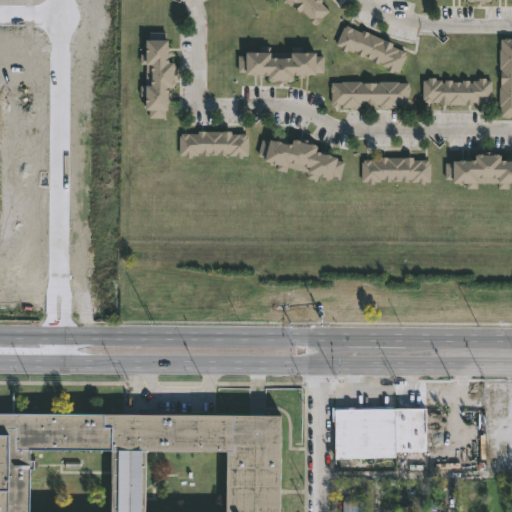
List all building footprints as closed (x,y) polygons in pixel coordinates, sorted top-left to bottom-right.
[(321,0),(319,2),(328,12),(313,25),(300,10),(298,12),(291,4),(293,3),(292,2),(288,5),(283,0),(321,0)] [(349,27),(360,32),(361,30),(392,43),(390,46),(404,52),(404,54),(405,54),(397,72),(393,70),(391,73),(384,70),(385,68),(380,65),(381,63),(378,62),(377,64),(371,61),(372,59),(362,54),(361,57),(355,54),(355,52),(353,51),(352,53),(346,50),(345,52),(339,49),(340,47),(335,44),(343,27),(344,28),(345,25),(349,27)] [(164,32),(164,40),(166,40),(166,52),(169,52),(169,58),(166,58),(166,63),(171,63),(171,65),(173,65),(172,70),(175,70),(174,81),(172,81),(172,88),(166,88),(166,93),(169,93),(169,99),(165,99),(165,118),(148,118),(148,111),(143,111),(143,86),(149,86),(149,65),(139,65),(139,53),(143,53),(143,41),(148,41),(148,32),(164,32)] [(509,38),(509,39),(511,39),(511,117),(499,117),(499,106),(498,106),(498,87),(499,87),(499,69),(499,39),(509,38)] [(305,52),(313,52),(313,50),(316,50),(316,52),(318,52),(317,55),(327,55),(326,72),(318,72),(318,74),(310,74),(310,76),(306,76),(295,76),(295,81),(288,81),(288,82),(270,81),(270,76),(260,76),(260,75),(253,75),(254,74),(247,74),(247,71),(240,71),(240,54),(247,55),(247,52),(262,52),(263,46),(273,46),(273,51),(293,52),(293,46),(305,46),(305,52)] [(485,78),(485,81),(490,81),(490,100),(488,100),(488,102),(470,102),(470,106),(438,105),(438,102),(423,102),(423,99),(421,99),(422,80),(427,80),(427,78),(434,78),(434,80),(441,80),(441,82),(443,83),(443,81),(461,82),(461,80),(469,81),(469,83),(471,83),(471,81),(478,81),(478,78),(485,78)] [(397,83),(407,83),(407,87),(408,87),(408,93),(408,104),(405,104),(405,108),(381,108),(381,107),(378,107),(378,104),(373,104),(373,107),(364,107),(364,104),(359,104),(359,107),(352,107),(332,107),(332,104),(330,104),(330,92),(330,83),(341,83),(341,81),(359,81),(359,83),(397,83)] [(229,131),(229,135),(245,135),(245,136),(247,136),(247,156),(242,156),(242,159),(234,158),(234,156),(227,156),(227,154),(225,154),(225,156),(217,156),(218,153),(207,153),(207,156),(200,156),(200,153),(197,153),(197,156),(191,156),(191,158),(183,158),(183,156),(178,156),(178,136),(180,136),(180,134),(197,134),(197,131),(229,131)] [(305,138),(313,140),(312,141),(321,144),(323,144),(321,150),(344,156),(338,179),(321,174),(320,180),(308,177),(310,172),(290,166),(288,172),(277,168),(279,163),(275,162),(274,165),(267,162),(268,160),(266,159),(267,156),(258,154),(263,138),(273,141),(274,137),(281,139),(296,144),(298,136),(305,138)] [(489,153),(489,156),(498,156),(498,162),(511,162),(511,185),(508,185),(508,189),(497,189),(497,184),(477,183),(476,189),(466,189),(466,184),(454,184),(451,184),(451,180),(444,180),(444,162),(458,162),(473,162),(473,155),(481,155),(483,155),(483,153),(489,153)] [(412,158),(412,160),(427,160),(427,163),(429,163),(429,182),(424,182),(424,185),(416,184),(416,182),(410,182),(411,179),(407,179),(407,182),(400,182),(400,180),(390,180),(390,182),(382,182),(382,180),(379,180),(379,182),(373,182),(373,184),(366,184),(366,182),(360,182),(360,162),(363,163),(363,160),(379,160),(379,157),(412,158)] [(340,458),(334,458),(332,409),(423,408),(425,449),(393,450),(394,456),(340,458)] [(280,445),(279,511),(0,511),(0,412),(281,414),(280,445)]
